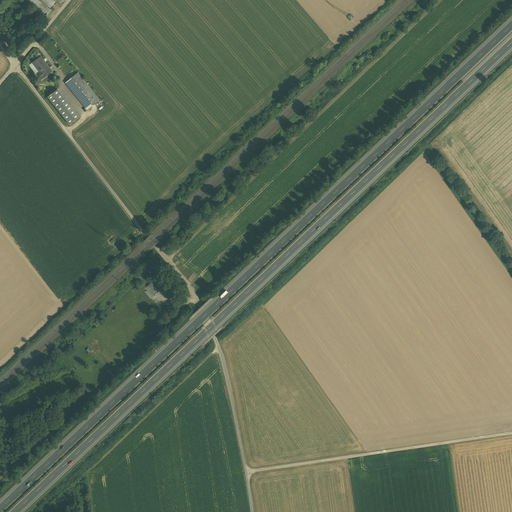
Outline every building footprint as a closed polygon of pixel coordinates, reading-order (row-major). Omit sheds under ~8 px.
[(52,12),(36,0),(25,0),(47,18),(52,12)] [(53,0),(38,0),(52,11),(58,3),(53,0)] [(52,71),(41,56),(32,63),(39,72),(37,73),(42,79),(52,71)] [(78,73),(65,83),(87,110),(100,100),(78,73)] [(79,117),(57,89),(47,97),(69,124),(79,117)] [(150,267),(152,270),(161,264),(159,260),(150,267)] [(136,280),(138,282),(145,276),(143,274),(136,280)] [(151,283),(146,287),(154,296),(158,292),(151,283)]
